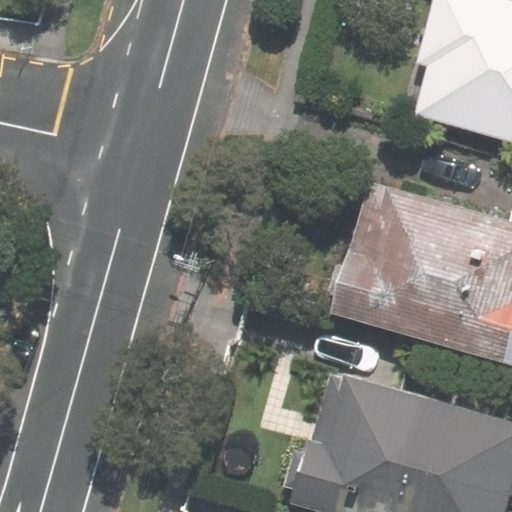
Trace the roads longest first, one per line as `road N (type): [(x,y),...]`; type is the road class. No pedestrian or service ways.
road 1 (residential): [(37,511),(135,150)]
road 2 (residential): [(135,150),(181,0)]
road 3 (residential): [(135,150),(0,120)]
